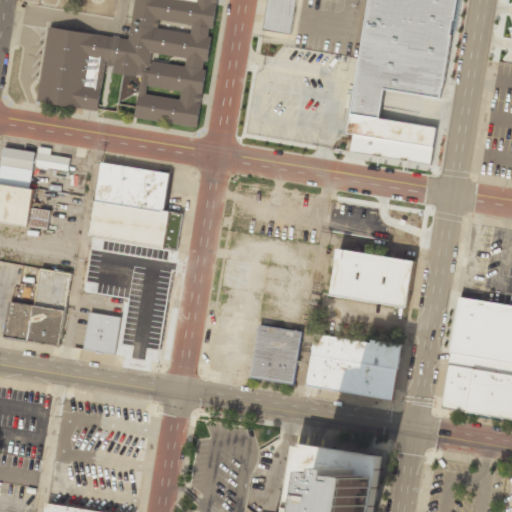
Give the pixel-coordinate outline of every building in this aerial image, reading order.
[(198,128),(216,3),(216,0),(136,0),(131,38),(48,26),(37,100),(98,109),(104,71),(141,77),(135,119),(198,128)] [(432,167),(437,127),(353,115),(347,155),(432,167)] [(37,167),(69,170),(70,157),(51,155),(51,148),(38,147),(37,167)] [(35,151),(2,148),(0,165),(0,222),(48,229),(50,210),(32,208),(34,189),(31,189),(35,151)] [(101,162),(94,201),(161,213),(162,210),(164,210),(170,173),(101,162)] [(94,201),(88,235),(176,250),(182,213),(164,210),(162,210),(161,213),(94,201)] [(405,308),(412,260),(337,249),(331,297),(405,308)] [(9,302),(4,338),(61,346),(71,273),(39,269),(34,305),(9,302)] [(460,296),(511,303),(511,362),(452,353),(460,296)] [(89,312),(84,349),(114,354),(119,317),(89,312)] [(294,385),(302,331),(260,325),(252,378),(294,385)] [(313,333),(305,388),(395,400),(403,345),(313,333)] [(511,362),(452,353),(443,406),(511,417),(511,362)] [(371,511),(380,457),(296,443),(284,511),(371,511)] [(106,511),(46,503),(44,511),(106,511)]
